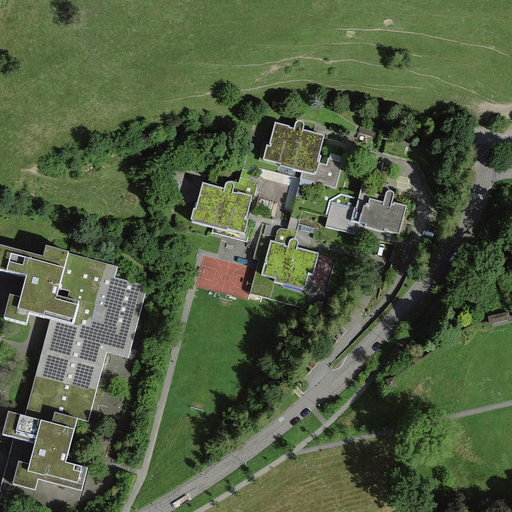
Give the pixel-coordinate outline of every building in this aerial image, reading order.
[(273,147),(270,146),(267,159),(281,163),(279,173),(338,187),(344,162),(330,159),(328,166),(320,164),(327,137),(305,131),(307,124),(298,122),(297,130),(291,129),(292,127),(278,124),(273,147)] [(196,220),(247,234),(251,219),(248,219),(249,216),(254,196),(240,192),(240,193),(235,192),(238,184),(228,181),(226,189),(205,184),(196,220)] [(377,188),(365,185),(359,207),(357,207),(354,221),(368,224),(367,227),(386,232),(386,230),(401,233),(408,205),(394,202),(397,192),(390,191),(387,201),(375,198),(377,188)] [(287,245),(273,241),(264,275),(277,278),(276,283),(304,289),(304,286),(307,287),(310,274),(314,275),(319,253),(298,248),(300,241),(292,240),(290,247),(286,246),(287,245)] [(33,317),(49,321),(78,329),(84,307),(63,301),(76,253),(45,245),(43,254),(0,243),(0,305),(5,306),(1,321),(30,329),(33,317)] [(120,265),(76,253),(63,301),(84,307),(78,329),(49,321),(23,417),(11,414),(5,437),(36,446),(30,466),(20,464),(14,486),(36,492),(38,481),(81,492),(87,471),(66,466),(78,420),(89,423),(107,352),(130,358),(149,286),(116,278),(120,265)]
